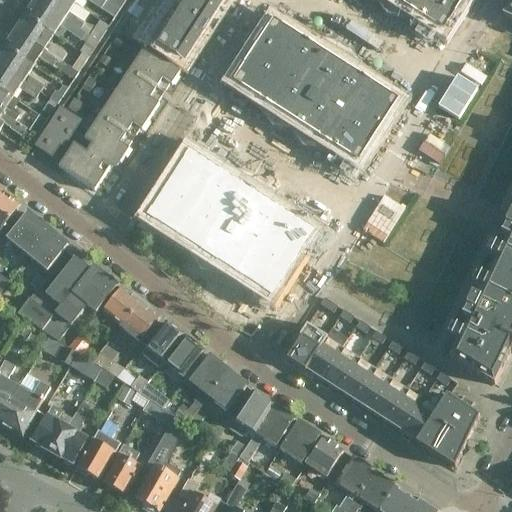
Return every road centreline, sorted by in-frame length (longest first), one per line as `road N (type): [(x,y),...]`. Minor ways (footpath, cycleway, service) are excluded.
road 1 (residential): [(484,511),(257,373)]
road 2 (residential): [(257,373),(100,245)]
road 3 (residential): [(364,204),(257,373)]
road 4 (residential): [(198,97),(364,204)]
road 5 (residential): [(100,245),(198,97)]
road 6 (residential): [(445,75),(364,204)]
road 7 (residential): [(325,0),(445,75)]
road 8 (residential): [(100,245),(0,165)]
